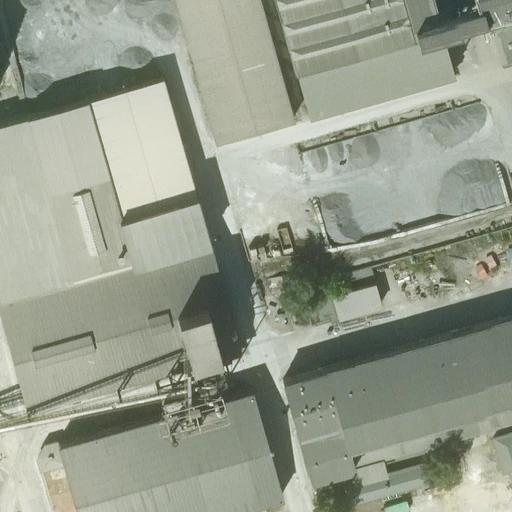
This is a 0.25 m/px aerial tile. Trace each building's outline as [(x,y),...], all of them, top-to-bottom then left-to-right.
[(260,0),(175,0),(216,139),(294,117),(260,0)] [(511,0),(279,0),(312,117),(511,61),(511,0)] [(0,78),(29,72),(19,29),(0,33),(0,78)] [(0,121),(0,306),(29,406),(241,344),(162,74),(0,121)] [(384,280),(339,290),(345,316),(390,305),(384,280)] [(293,306),(300,326),(343,311),(339,301),(314,309),(311,300),(293,306)] [(511,314),(282,380),(310,477),(511,419),(511,314)] [(65,461),(79,511),(267,511),(264,499),(282,494),(252,387),(59,442),(59,440),(46,443),(37,458),(40,468),(65,461)] [(511,432),(493,439),(503,471),(511,468),(511,432)] [(426,463),(358,483),(360,490),(366,488),(369,498),(431,480),(426,463)]
